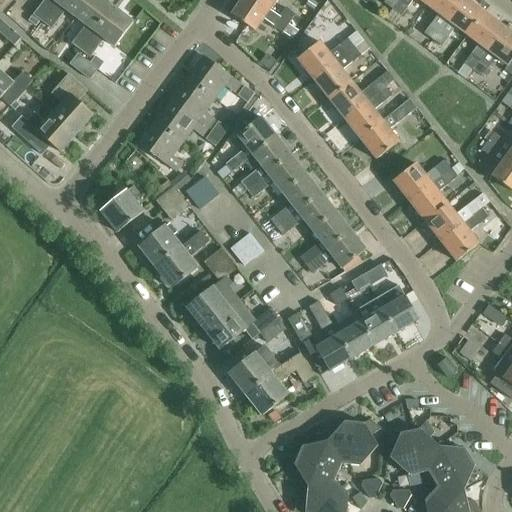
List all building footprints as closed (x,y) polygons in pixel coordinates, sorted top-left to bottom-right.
[(42,24),(60,0),(45,0),(33,17),(42,24)] [(76,19),(90,0),(60,0),(42,24),(52,31),(66,12),(76,19)] [(101,0),(90,0),(76,19),(86,27),(72,46),(81,53),(114,9),(101,0)] [(270,11),(252,0),(242,0),(232,17),(255,33),(270,11)] [(252,0),(270,11),(277,0),(252,0)] [(393,11),(400,2),(397,0),(387,0),(384,5),(393,11)] [(401,0),(400,2),(393,11),(401,18),(414,0),(417,0),(427,7),(432,0),(401,0)] [(433,41),(464,0),(432,0),(427,7),(439,16),(424,35),(433,41)] [(468,37),(485,14),(465,0),(464,0),(433,41),(442,48),(456,29),(468,37)] [(114,9),(81,53),(90,60),(104,41),(115,49),(134,24),(114,9)] [(280,19),(290,25),(296,16),(286,9),(280,19)] [(473,71),(505,30),(485,14),(468,37),(479,46),(465,65),(473,71)] [(290,25),(280,19),(274,27),(284,34),(290,25)] [(4,24),(0,28),(0,34),(15,47),(22,40),(4,24)] [(511,34),(505,30),(473,71),(482,78),(496,59),(508,68),(505,72),(511,76),(511,34)] [(314,82),(355,49),(354,48),(363,41),(357,33),(348,40),(329,55),(320,44),(298,61),(314,82)] [(329,101),(352,84),(343,72),(361,57),(355,49),(314,82),(329,101)] [(90,81),(98,71),(78,56),(70,66),(90,81)] [(187,80),(215,101),(225,87),(234,94),(241,85),(204,58),(187,80)] [(0,73),(0,100),(2,99),(11,107),(33,83),(23,74),(13,85),(0,73)] [(345,121),(367,104),(377,96),(386,89),(395,81),(388,73),(361,95),(352,84),(329,101),(345,121)] [(63,105),(54,115),(77,135),(94,117),(78,103),(88,93),(69,76),(52,95),(63,105)] [(205,114),(215,101),(187,80),(171,102),(208,130),(215,121),(205,114)] [(248,104),(254,95),(245,88),(238,97),(248,104)] [(393,97),(386,89),(377,96),(384,105),(393,97)] [(383,123),(360,141),(377,161),(399,144),(390,132),(417,109),(410,101),(383,123)] [(208,130),(171,102),(155,124),(183,144),(192,131),(202,138),(208,130)] [(360,141),(383,123),(367,104),(345,121),(360,141)] [(233,174),(253,157),(277,138),(261,119),(256,123),(249,113),(234,133),(247,149),(227,166),(233,174)] [(77,135),(54,115),(45,124),(34,115),(27,123),(22,118),(12,129),(42,157),(51,146),(60,154),(77,135)] [(183,144),(155,124),(139,146),(176,174),(183,165),(173,158),(183,144)] [(219,124),(213,132),(222,139),(228,130),(219,124)] [(207,141),(216,147),(222,139),(213,132),(207,141)] [(511,147),(495,135),(488,143),(511,160),(511,147)] [(268,176),(292,157),(277,138),(253,157),(262,168),(241,184),(247,192),(268,176)] [(511,160),(488,143),(482,152),(501,166),(493,178),(511,192),(511,160)] [(274,184),(283,195),(306,176),(292,157),(268,176),(247,192),(254,200),(274,184)] [(410,203),(451,171),(444,162),(425,177),(416,166),(394,183),(410,203)] [(425,223),(448,205),(439,195),(458,179),(451,171),(410,203),(425,223)] [(306,176),(283,195),(291,206),(271,222),(277,230),(321,195),(306,176)] [(183,177),(173,185),(177,191),(188,183),(183,177)] [(196,187),(209,204),(219,196),(206,179),(196,187)] [(200,212),(209,204),(196,187),(186,194),(200,212)] [(134,188),(127,193),(134,201),(140,196),(134,188)] [(164,213),(182,198),(174,189),(156,203),(164,213)] [(143,213),(134,201),(127,193),(126,192),(100,213),(117,234),(143,213)] [(312,232),(336,214),(321,195),(277,230),(284,238),(304,222),(312,232)] [(448,205),(425,223),(441,243),(482,210),(491,204),(484,195),(456,216),(448,205)] [(182,198),(164,213),(171,223),(190,208),(182,198)] [(482,210),(441,243),(457,263),(479,245),(470,234),(489,219),(482,210)] [(307,267),(351,233),(336,214),(312,232),(321,244),(301,260),(307,267)] [(138,248),(155,269),(181,248),(173,238),(178,235),(170,225),(166,228),(165,227),(138,248)] [(200,233),(181,248),(155,269),(172,290),(198,270),(189,258),(208,243),(200,233)] [(351,233),(307,267),(313,275),(334,259),(343,271),(358,258),(366,252),(351,233)] [(240,243),(254,260),(264,253),(250,235),(240,243)] [(424,259),(432,248),(416,237),(408,248),(424,259)] [(244,268),(254,260),(240,243),(231,250),(244,268)] [(212,274),(230,260),(222,250),(204,264),(212,274)] [(358,258),(343,271),(345,274),(363,264),(358,258)] [(230,260),(212,274),(219,283),(213,288),(187,309),(203,330),(239,302),(229,289),(233,286),(227,278),(238,270),(230,260)] [(363,277),(370,288),(388,278),(381,267),(363,277)] [(358,295),(370,288),(363,277),(352,284),(358,295)] [(377,300),(397,335),(420,321),(405,297),(399,287),(377,300)] [(337,308),(348,301),(342,290),(330,297),(337,308)] [(355,313),(375,348),(397,335),(377,300),(355,313)] [(250,343),(260,335),(278,321),(270,311),(255,323),(239,302),(203,330),(220,351),(242,334),(250,343)] [(330,374),(353,360),(338,336),(319,303),(309,309),(328,342),(316,349),(330,374)] [(499,313),(491,308),(484,317),(492,322),(499,313)] [(353,360),(375,348),(355,313),(344,319),(350,329),(338,336),(353,360)] [(301,344),(312,337),(299,315),(288,321),(301,344)] [(286,331),(278,321),(260,335),(268,345),(286,331)] [(477,332),(469,339),(487,358),(495,351),(477,332)] [(511,340),(506,336),(499,345),(509,352),(511,348),(511,340)] [(511,354),(509,352),(499,345),(493,354),(503,361),(494,373),(498,375),(491,386),(511,400),(511,354)] [(229,375),(245,396),(272,376),(263,365),(268,360),(261,352),(256,356),(255,354),(229,375)] [(289,361),(272,376),(245,396),(262,417),(288,397),(279,385),(289,377),(296,373),(303,385),(314,378),(300,355),(289,361)] [(448,379),(458,372),(448,360),(438,367),(448,379)] [(411,401),(406,401),(408,410),(419,410),(419,401),(411,401)] [(342,466),(351,464),(355,427),(345,423),(340,418),(328,426),(336,433),(328,443),(342,466)] [(355,427),(351,464),(360,468),(378,448),(371,437),(381,431),(371,421),(364,425),(355,427)] [(429,473),(440,448),(430,440),(435,435),(427,422),(420,431),(411,436),(419,472),(429,473)] [(419,472),(411,436),(401,435),(390,430),(389,445),(395,448),(390,460),(411,477),(419,472)] [(342,466),(328,443),(302,449),(302,459),(295,466),(308,489),(335,483),(342,466)] [(440,448),(429,473),(438,489),(465,491),(475,467),(468,461),(466,451),(440,448)] [(371,501),(376,500),(383,485),(380,481),(364,482),(362,488),(371,501)] [(321,511),(339,491),(335,483),(308,489),(307,501),(300,501),(294,511),(321,511)] [(468,504),(465,491),(438,489),(434,497),(450,511),(480,511),(475,502),(468,504)] [(339,491),(321,511),(347,511),(349,495),(339,491)] [(399,511),(404,511),(412,497),(410,492),(393,492),(390,497),(399,511)] [(361,493),(353,499),(362,511),(368,502),(361,493)] [(450,511),(434,497),(425,502),(427,511),(450,511)]
